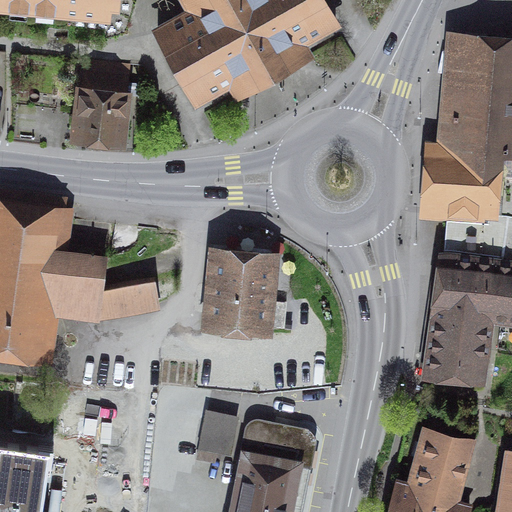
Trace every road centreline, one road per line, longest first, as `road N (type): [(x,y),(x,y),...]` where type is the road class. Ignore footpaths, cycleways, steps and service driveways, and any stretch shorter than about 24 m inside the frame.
road 1 (secondary): [(347,511),(383,326),(363,223)]
road 2 (secondary): [(232,182),(162,186),(0,167)]
road 3 (secondary): [(364,132),(423,0)]
